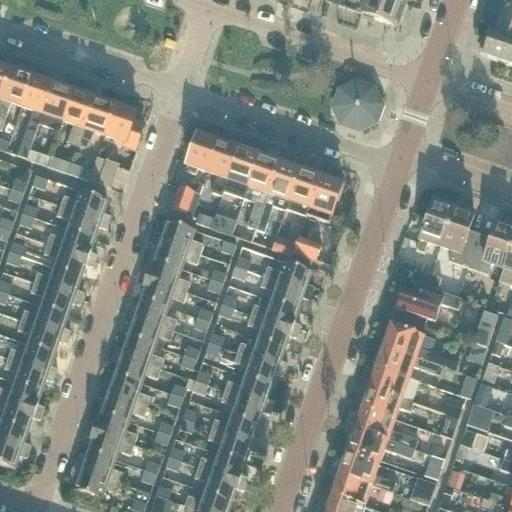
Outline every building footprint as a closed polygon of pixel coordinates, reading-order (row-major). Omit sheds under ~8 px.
[(347,0),(328,0),(327,4),(344,10),(347,0)] [(402,4),(389,0),(361,0),(356,14),(390,26),(390,24),(395,22),(398,24),(404,7),(402,6),(402,4)] [(511,6),(505,5),(502,14),(504,15),(501,23),(511,26),(511,6)] [(511,26),(501,23),(499,30),(497,30),(494,39),(493,40),(511,46),(511,26)] [(511,46),(493,40),(494,39),(488,37),(481,57),(511,68),(511,46)] [(0,106),(2,102),(12,72),(0,67),(0,106)] [(24,73),(23,76),(12,72),(2,102),(0,106),(0,128),(2,130),(10,106),(22,110),(34,77),(24,73)] [(43,83),(44,80),(34,77),(22,110),(34,114),(19,159),(28,162),(31,153),(35,141),(39,129),(40,127),(43,117),(54,87),(43,83)] [(374,91),(372,90),(357,85),(341,93),(335,110),(343,125),(359,131),(375,123),(381,107),(374,91)] [(64,90),(54,87),(43,117),(40,127),(61,134),(64,124),(75,91),(65,88),(64,90)] [(79,148),(85,132),(96,101),(85,97),(86,95),(75,91),(64,124),(75,128),(69,144),(79,148)] [(96,101),(85,132),(79,148),(90,151),(96,135),(106,139),(117,106),(107,102),(106,105),(96,101)] [(127,112),(128,109),(117,106),(106,139),(105,143),(136,153),(145,127),(135,124),(138,116),(127,112)] [(209,141),(198,137),(186,173),(178,170),(172,187),(180,190),(183,191),(187,180),(195,183),(195,182),(199,172),(208,175),(220,142),(209,139),(209,141)] [(0,152),(7,154),(10,145),(0,141),(0,152)] [(230,146),(220,142),(208,175),(218,178),(212,195),(223,199),(224,195),(239,151),(229,148),(230,146)] [(250,155),(239,151),(224,195),(245,202),(260,157),(250,153),(250,155)] [(48,170),(51,160),(31,153),(28,162),(28,163),(48,170)] [(271,162),(271,160),(260,157),(245,202),(257,206),(249,230),(257,233),(280,165),(271,162)] [(69,177),(73,166),(52,159),(51,160),(48,170),(69,177)] [(98,160),(94,174),(90,184),(100,187),(108,163),(98,160)] [(111,191),(120,168),(108,163),(100,187),(111,191)] [(291,169),(280,165),(257,233),(265,236),(274,210),(287,214),(287,213),(302,171),(291,167),(291,169)] [(90,184),(94,174),(73,166),(69,177),(90,184)] [(311,176),(312,174),(302,171),(287,213),(307,219),(307,218),(310,210),(310,211),(321,180),(311,176)] [(46,193),(49,183),(37,178),(33,189),(46,193)] [(330,226),(343,187),(321,180),(310,211),(310,210),(307,218),(330,226)] [(12,191),(25,196),(28,187),(15,182),(12,191)] [(205,186),(195,182),(195,183),(192,191),(201,195),(205,186)] [(201,197),(183,191),(180,190),(172,213),(193,220),(201,197)] [(21,206),(25,196),(12,191),(8,202),(21,206)] [(103,216),(108,203),(82,194),(78,204),(65,199),(62,209),(109,226),(111,219),(103,216)] [(441,249),(454,210),(434,203),(417,253),(425,256),(429,245),(441,249)] [(24,218),(36,222),(40,212),(27,208),(24,218)] [(107,232),(109,226),(62,209),(58,220),(71,224),(68,233),(94,242),(99,229),(107,232)] [(467,240),(475,217),(454,210),(441,249),(453,253),(449,264),(469,271),(478,244),(467,240)] [(33,232),(36,222),(24,218),(20,227),(33,232)] [(0,225),(0,230),(11,234),(15,225),(2,220),(0,225)] [(232,239),(236,226),(222,221),(218,234),(232,239)] [(192,242),(195,234),(168,224),(164,237),(155,235),(153,241),(201,258),(205,247),(192,242)] [(504,270),(511,247),(511,229),(497,225),(489,247),(479,244),(481,237),(480,237),(478,244),(469,271),(488,278),(492,266),(504,270)] [(0,241),(8,244),(11,234),(0,230),(0,241)] [(90,255),(94,242),(68,233),(65,242),(52,237),(49,247),(88,261),(96,264),(98,258),(90,255)] [(293,260),(294,255),(297,246),(278,239),(273,253),(293,260)] [(317,263),(322,248),(299,240),(297,246),(294,255),(317,263)] [(198,267),(201,258),(153,241),(151,247),(159,250),(155,263),(181,272),(185,263),(198,267)] [(233,258),(236,248),(224,244),(220,253),(233,258)] [(11,256),(23,260),(26,250),(14,246),(11,256)] [(96,264),(88,261),(49,247),(45,258),(58,262),(55,271),(81,280),(86,267),(94,270),(96,264)] [(511,247),(504,270),(500,281),(511,285),(511,247)] [(20,270),(23,260),(11,256),(7,266),(20,270)] [(236,270),(249,274),(252,265),(239,260),(236,270)] [(179,280),(181,272),(155,263),(150,276),(142,273),(140,279),(188,296),(192,285),(179,280)] [(307,287),(312,274),(285,265),(281,274),(269,270),(265,280),(313,296),(315,290),(307,287)] [(245,284),(249,274),(236,270),(233,280),(245,284)] [(77,293),(81,280),(55,271),(52,280),(39,276),(35,286),(75,299),(83,302),(85,296),(77,293)] [(442,282),(432,278),(415,272),(411,284),(416,285),(438,294),(442,282)] [(211,282),(223,286),(227,277),(214,273),(211,282)] [(182,315),(185,305),(188,296),(140,279),(138,285),(146,288),(141,301),(168,311),(182,315)] [(311,302),(313,296),(265,280),(262,290),(274,294),(271,304),(298,313),(303,300),(311,302)] [(220,297),(223,286),(211,282),(207,292),(220,297)] [(0,286),(0,294),(10,298),(13,288),(1,284),(0,286)] [(463,302),(438,294),(416,285),(416,286),(418,287),(415,296),(403,292),(397,310),(436,324),(442,307),(459,313),(463,302)] [(83,302),(75,299),(35,286),(32,296),(45,300),(42,309),(68,319),(72,305),(81,308),(83,302)] [(0,306),(6,308),(10,298),(0,294),(0,306)] [(223,308),(235,312),(239,303),(226,298),(223,308)] [(165,318),(168,311),(141,301),(137,314),(129,311),(127,317),(175,334),(179,323),(165,318)] [(294,326),(298,313),(271,304),(268,312),(256,308),(252,318),(300,334),(302,328),(294,326)] [(232,322),(235,312),(223,308),(219,318),(232,322)] [(63,331),(68,319),(42,309),(39,318),(26,314),(22,324),(61,337),(70,340),(72,334),(63,331)] [(197,320),(210,325),(213,315),(201,311),(197,320)] [(487,351),(497,319),(484,315),(474,346),(487,351)] [(172,344),(175,334),(127,317),(125,323),(133,326),(128,340),(155,349),(158,339),(172,344)] [(297,341),(300,334),(252,318),(249,328),(261,332),(258,342),(285,351),(289,338),(297,341)] [(207,335),(210,325),(197,320),(194,331),(207,335)] [(70,340),(61,337),(22,324),(19,334),(32,338),(29,347),(55,356),(59,343),(68,346),(70,340)] [(406,332),(392,328),(384,350),(417,361),(443,370),(447,371),(450,361),(431,354),(431,355),(420,352),(425,338),(406,332)] [(210,346),(222,351),(225,341),(213,336),(210,346)] [(152,357),(155,349),(128,340),(124,352),(116,349),(114,355),(162,372),(166,361),(152,357)] [(280,364),(285,351),(258,342),(255,350),(243,346),(239,357),(286,373),(288,367),(280,364)] [(493,356),(500,359),(504,347),(497,345),(493,356)] [(219,360),(222,351),(210,346),(206,356),(219,360)] [(50,369),(55,356),(29,347),(25,359),(11,354),(9,362),(48,375),(56,378),(59,372),(50,369)] [(184,359),(197,364),(200,354),(188,349),(184,359)] [(443,370),(417,361),(384,350),(379,366),(377,366),(376,370),(410,381),(414,370),(440,379),(443,370)] [(159,382),(162,372),(114,355),(111,361),(120,364),(115,378),(142,387),(145,377),(159,382)] [(284,379),(286,373),(239,357),(236,366),(248,370),(245,380),(272,389),(276,376),(284,379)] [(193,373),(197,364),(184,359),(181,369),(193,373)] [(56,378),(48,375),(9,362),(5,372),(18,376),(15,386),(41,395),(46,382),(54,385),(56,378)] [(482,386),(495,391),(503,393),(504,389),(496,385),(501,370),(489,366),(482,386)] [(403,402),(410,381),(376,370),(375,373),(372,374),(371,378),(372,381),(369,390),(403,402)] [(197,385),(209,389),(213,379),(200,375),(197,385)] [(139,395),(142,387),(115,378),(111,390),(103,387),(100,394),(149,411),(153,400),(139,395)] [(267,402),(272,389),(245,380),(242,389),(229,384),(226,395),(273,411),(275,405),(267,402)] [(206,398),(209,389),(197,385),(194,394),(206,398)] [(37,407),(41,395),(15,386),(12,395),(0,390),(0,401),(43,417),(45,410),(37,407)] [(488,411),(495,391),(482,386),(475,407),(488,411)] [(172,396),(184,401),(188,391),(175,387),(172,396)] [(414,406),(403,402),(369,390),(362,412),(395,423),(400,411),(411,415),(414,406)] [(146,420),(149,411),(100,394),(98,400),(106,403),(102,416),(129,425),(132,415),(146,420)] [(271,417),(273,411),(226,395),(222,404),(235,409),(232,418),(258,427),(263,415),(271,417)] [(181,411),(184,401),(172,396),(168,406),(181,411)] [(41,423),(43,417),(0,401),(0,412),(5,415),(2,424),(28,433),(33,420),(41,423)] [(460,422),(463,412),(447,406),(443,416),(448,418),(460,422)] [(481,432),(488,411),(475,407),(468,427),(481,432)] [(388,444),(395,423),(362,412),(355,432),(388,444)] [(184,423),(196,426),(199,417),(187,413),(184,423)] [(126,434),(129,425),(102,416),(97,428),(89,426),(87,432),(136,449),(139,439),(126,434)] [(254,440),(258,427),(232,418),(228,427),(216,423),(212,433),(252,446),(260,449),(262,443),(254,440)] [(453,442),(460,422),(448,418),(441,438),(453,442)] [(193,436),(196,426),(184,423),(181,432),(193,436)] [(24,446),(28,433),(2,424),(0,429),(0,444),(22,452),(30,455),(32,449),(24,446)] [(159,434),(171,439),(175,429),(162,425),(159,434)] [(132,459),(136,449),(87,432),(85,438),(93,441),(89,454),(116,463),(119,454),(132,459)] [(400,448),(388,444),(355,432),(348,452),(381,464),(385,453),(412,463),(416,453),(400,448)] [(260,449),(252,446),(212,433),(209,443),(222,447),(218,456),(245,466),(250,453),(258,455),(260,449)] [(472,452),(477,437),(466,433),(461,448),(468,451),(472,452)] [(168,448),(171,439),(159,434),(155,444),(168,448)] [(416,453),(419,444),(403,438),(400,448),(416,453)] [(30,455),(22,452),(0,444),(0,466),(15,471),(20,458),(28,461),(30,455)] [(468,451),(461,448),(457,460),(464,462),(468,451)] [(171,460),(183,465),(186,455),(174,451),(171,460)] [(112,472),(116,463),(89,454),(84,467),(76,464),(74,470),(123,487),(126,477),(112,472)] [(241,478),(245,466),(218,456),(215,465),(203,461),(199,471),(247,487),(249,481),(241,478)] [(376,480),(380,468),(346,456),(339,477),(373,489),(384,493),(393,496),(396,486),(376,480)] [(439,483),(446,463),(432,459),(426,479),(439,483)] [(179,474),(183,465),(171,460),(167,470),(179,474)] [(511,465),(504,463),(501,471),(510,474),(510,476),(511,477),(511,465)] [(145,472),(158,477),(161,468),(148,464),(145,472)] [(119,497),(123,487),(74,470),(72,476),(80,479),(75,493),(102,502),(105,492),(119,497)] [(245,493),(247,487),(199,471),(196,481),(208,485),(205,494),(232,504),(236,491),(245,493)] [(154,487),(158,477),(145,472),(142,483),(154,487)] [(365,510),(373,489),(339,477),(332,498),(365,510)] [(157,499),(169,503),(173,494),(160,490),(157,499)] [(430,509),(435,494),(423,490),(418,505),(430,509)] [(449,508),(455,493),(447,490),(442,506),(449,508)] [(395,497),(393,496),(384,493),(380,502),(392,506),(395,497)] [(228,511),(232,504),(205,494),(202,504),(189,500),(186,509),(194,511),(228,511)] [(500,508),(502,500),(492,497),(490,504),(500,508)] [(364,511),(365,510),(332,498),(331,501),(328,501),(325,509),(327,511),(326,511),(364,511)] [(172,511),(175,505),(169,503),(157,499),(152,511),(172,511)] [(511,511),(500,508),(490,504),(484,502),(481,510),(486,511),(511,511)] [(145,511),(148,507),(135,503),(131,511),(145,511)]
